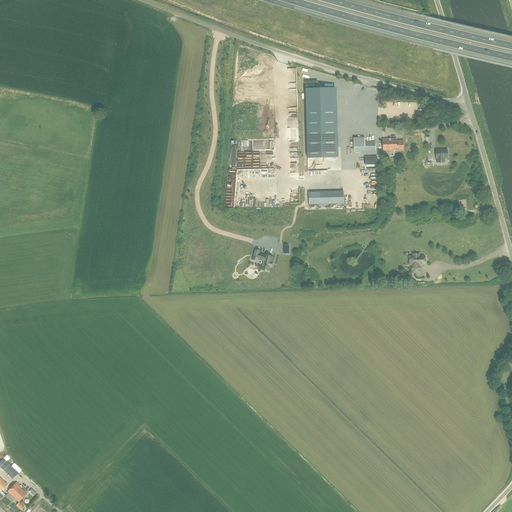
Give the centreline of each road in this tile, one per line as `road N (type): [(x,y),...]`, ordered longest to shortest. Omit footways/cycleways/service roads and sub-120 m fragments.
road 1 (unclassified): [(468,103),(368,80),(141,0)]
road 2 (unknown): [(368,80),(350,115),(342,170),(298,183),(286,174),(282,52)]
road 3 (motorway): [(291,0),(511,57)]
road 4 (motorway): [(511,45),(331,0)]
road 5 (unclassified): [(511,258),(468,103)]
